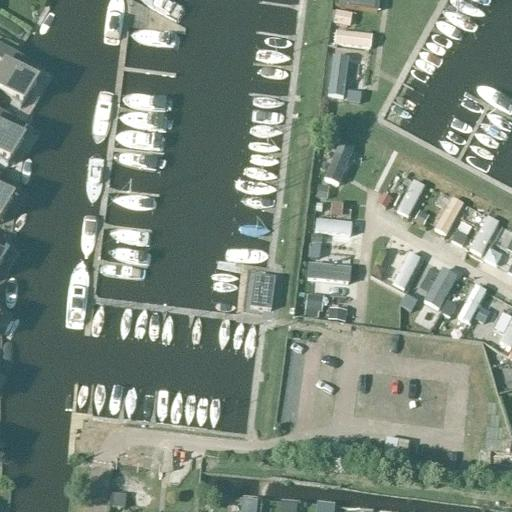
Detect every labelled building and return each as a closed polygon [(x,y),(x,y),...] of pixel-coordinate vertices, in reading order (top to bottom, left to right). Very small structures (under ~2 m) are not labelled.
[(327,43),(366,50),(369,32),(346,28),(349,10),(334,7),(327,43)] [(31,83),(38,71),(0,48),(0,64),(4,66),(0,72),(0,94),(21,107),(18,110),(20,111),(35,85),(31,83)] [(334,100),(357,101),(359,64),(336,63),(334,100)] [(323,94),(334,95),(334,82),(329,82),(330,74),(323,74),(323,94)] [(0,159),(8,165),(6,168),(7,169),(22,143),(18,141),(25,129),(0,113),(0,159)] [(344,146),(338,161),(328,158),(320,181),(339,188),(352,149),(344,146)] [(393,210),(406,218),(424,186),(410,178),(393,210)] [(14,188),(0,179),(0,220),(11,202),(7,199),(14,188)] [(429,229),(443,237),(463,204),(449,196),(429,229)] [(484,214),(465,251),(479,258),(497,221),(484,214)] [(312,220),(313,240),(351,238),(349,218),(312,220)] [(350,284),(347,251),(330,253),(334,285),(350,284)] [(401,251),(391,287),(406,292),(417,255),(401,251)] [(429,289),(441,299),(457,280),(446,270),(429,289)] [(270,314),(274,282),(254,279),(250,311),(270,314)] [(473,285),(460,315),(478,323),(491,293),(473,285)] [(443,300),(438,314),(450,318),(455,303),(443,300)] [(324,308),(326,325),(342,323),(341,306),(324,308)] [(511,306),(498,345),(511,350),(511,306)] [(409,445),(387,441),(382,463),(404,468),(409,445)] [(177,481),(181,461),(172,458),(167,479),(177,481)] [(126,498),(112,497),(111,510),(124,511),(126,498)]
